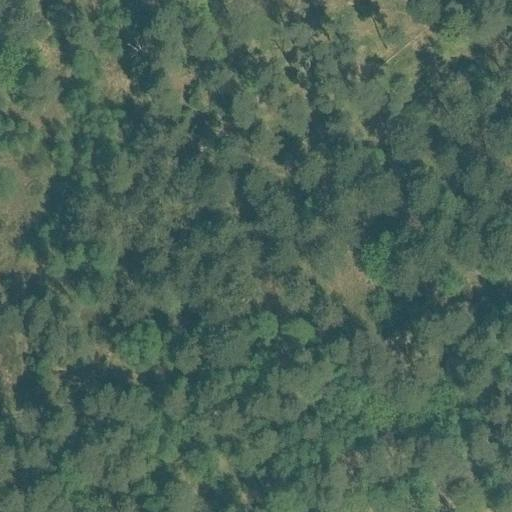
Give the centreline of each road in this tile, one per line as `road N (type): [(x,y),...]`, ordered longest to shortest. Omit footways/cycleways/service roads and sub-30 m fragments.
road 1 (track): [(511,322),(0,418)]
road 2 (unknown): [(338,511),(354,491),(511,375)]
